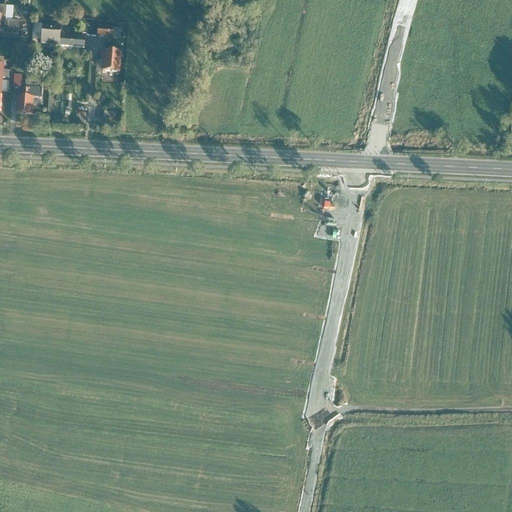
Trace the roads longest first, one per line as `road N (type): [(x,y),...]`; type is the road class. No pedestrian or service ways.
road 1 (secondary): [(0,145),(511,170)]
road 2 (track): [(511,410),(337,413),(320,432),(302,511)]
